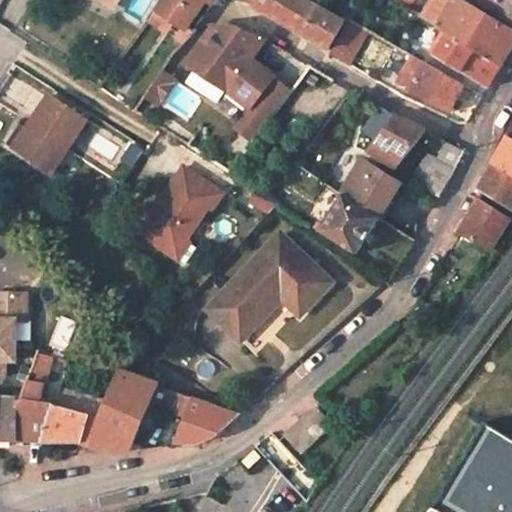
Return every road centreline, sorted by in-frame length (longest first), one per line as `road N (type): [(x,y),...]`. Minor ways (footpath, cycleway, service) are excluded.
road 1 (residential): [(11,505),(209,458),(259,427),(393,302),(480,147)]
road 2 (residential): [(480,147),(265,26),(213,14)]
road 3 (track): [(143,134),(0,41)]
